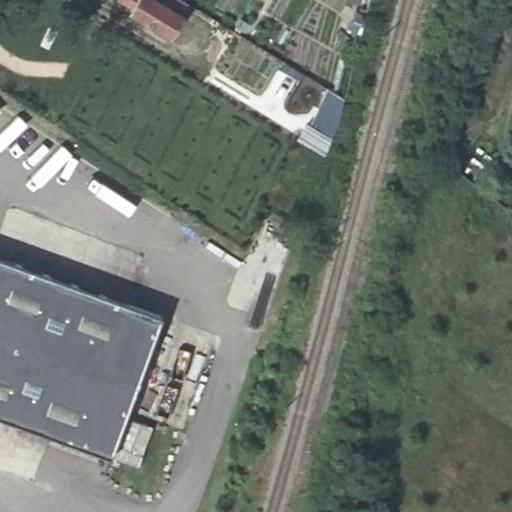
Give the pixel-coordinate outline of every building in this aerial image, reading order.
[(179,14),(186,3),(180,0),(117,0),(130,8),(128,10),(169,35),(180,15),(179,14)] [(0,25),(3,28),(13,13),(0,3),(0,25)] [(342,37),(352,21),(344,17),(335,32),(342,37)] [(232,21),(227,28),(234,33),(239,25),(232,21)] [(316,117),(310,127),(333,141),(337,128),(316,117)] [(310,127),(306,125),(297,139),(325,155),(333,141),(310,127)] [(161,318),(0,256),(0,417),(108,459),(161,318)]
